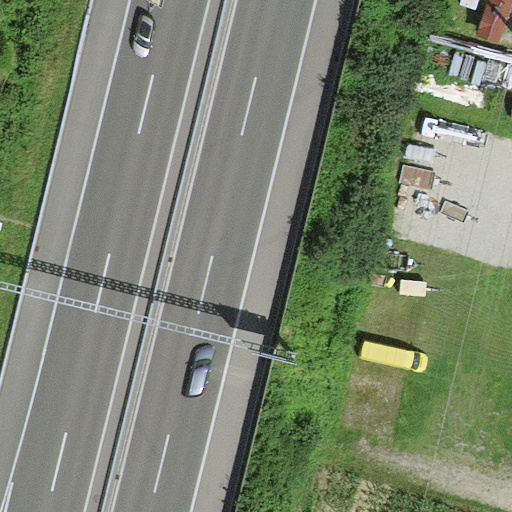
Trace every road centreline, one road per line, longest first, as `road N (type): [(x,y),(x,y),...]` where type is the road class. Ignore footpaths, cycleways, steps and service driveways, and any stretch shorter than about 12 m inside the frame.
road 1 (motorway): [(172,0),(47,511)]
road 2 (motorway): [(150,511),(275,0)]
